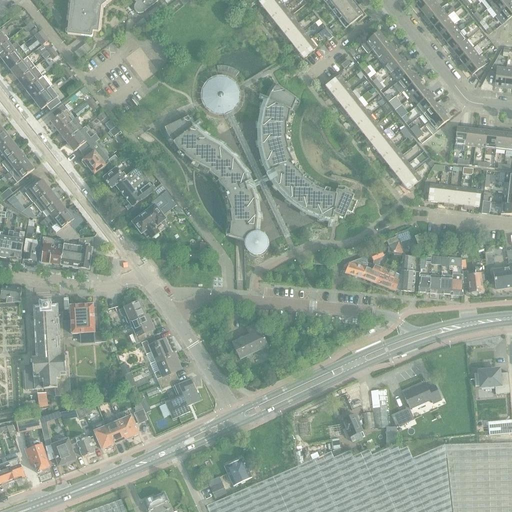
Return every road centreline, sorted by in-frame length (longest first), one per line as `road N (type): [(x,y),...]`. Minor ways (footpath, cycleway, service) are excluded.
road 1 (residential): [(228,297),(229,264),(25,0)]
road 2 (primary): [(237,427),(368,362),(477,322)]
road 3 (tertiary): [(138,271),(0,92)]
road 4 (primary): [(411,334),(231,414)]
road 5 (tertiary): [(411,334),(384,313),(228,297)]
road 6 (tertiary): [(511,106),(461,93),(391,7)]
road 7 (residential): [(0,272),(108,287),(138,271)]
road 8 (primary): [(50,499),(173,448)]
